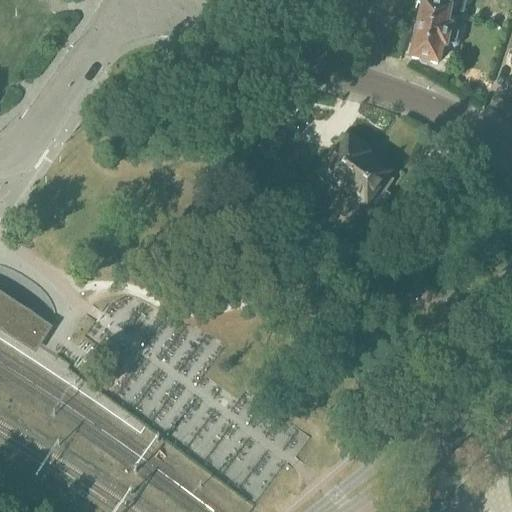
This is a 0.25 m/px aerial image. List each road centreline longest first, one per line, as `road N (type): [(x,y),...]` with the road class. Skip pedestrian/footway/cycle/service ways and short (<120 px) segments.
road 1 (unclassified): [(511,152),(399,93),(129,1)]
road 2 (secondary): [(511,350),(314,511)]
road 3 (unclassified): [(0,157),(20,150),(129,1)]
road 4 (secondary): [(343,511),(511,396)]
